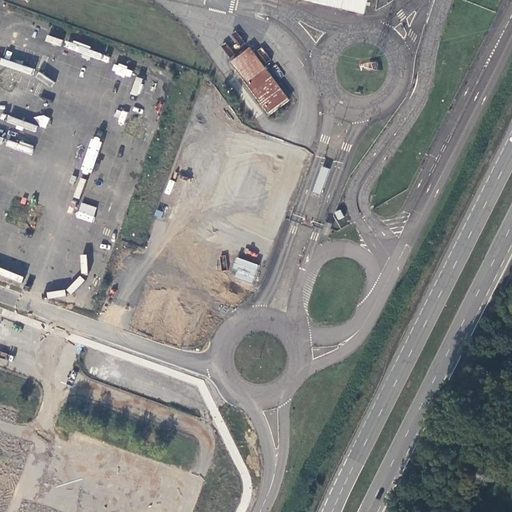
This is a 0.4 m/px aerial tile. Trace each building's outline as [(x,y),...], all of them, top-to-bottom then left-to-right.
[(363,0),(305,0),(361,13),(363,0)] [(291,101),(251,47),(230,62),(271,116),(291,101)] [(198,116),(192,114),(187,129),(193,131),(198,116)] [(331,169),(324,167),(314,194),(321,196),(331,169)] [(81,202),(76,217),(91,222),(96,207),(81,202)] [(345,217),(341,210),(336,213),(339,220),(345,217)] [(305,220),(300,224),(313,229),(313,223),(312,220),(310,219),(307,219),(305,220)] [(334,225),(328,223),(326,227),(323,234),(330,237),(332,229),(334,225)] [(260,265),(237,257),(233,270),(238,272),(236,279),(253,285),(260,265)]
